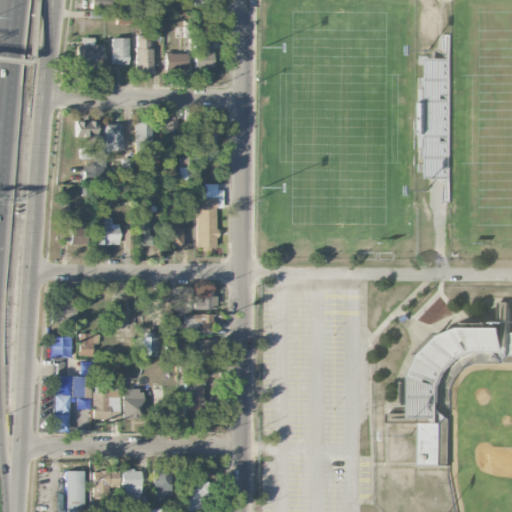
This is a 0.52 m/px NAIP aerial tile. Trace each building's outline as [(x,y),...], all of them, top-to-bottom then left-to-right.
[(151,34),(134,35),(135,74),(151,74),(151,34)] [(93,38),(78,37),(77,65),(100,66),(101,45),(93,44),(93,38)] [(127,38),(111,38),(111,64),(127,64),(127,38)] [(211,68),(210,41),(193,41),(194,68),(211,68)] [(186,69),(185,53),(163,53),(164,69),(186,69)] [(450,178),(449,58),(426,58),(427,138),(429,138),(429,178),(450,178)] [(175,147),(174,135),(182,134),(182,118),(161,119),(162,148),(175,147)] [(74,119),(74,137),(94,137),(95,123),(87,123),(87,119),(74,119)] [(150,157),(149,122),(133,123),(134,157),(150,157)] [(121,123),(104,123),(104,135),(93,135),(94,166),(83,166),(83,183),(103,182),(102,151),(121,150),(121,123)] [(196,124),(195,160),(206,160),(207,150),(213,150),(213,125),(196,124)] [(122,182),(133,182),(132,157),(121,158),(122,182)] [(195,249),(215,249),(215,208),(220,208),(220,184),(195,184),(195,249)] [(95,245),(117,244),(117,224),(110,224),(110,217),(102,218),(103,227),(94,227),(95,245)] [(148,218),(135,218),(135,245),(149,245),(148,218)] [(181,247),(181,225),(164,226),(165,247),(181,247)] [(68,244),(86,244),(86,228),(69,227),(68,244)] [(122,247),(132,247),(132,229),(123,229),(122,247)] [(214,310),(214,293),(189,292),(189,309),(214,310)] [(74,304),(53,303),(53,323),(74,323),(74,304)] [(183,331),(211,330),(211,314),(183,314),(183,331)] [(138,355),(155,356),(156,332),(138,332),(138,355)] [(91,355),(91,345),(97,345),(98,333),(78,333),(77,355),(91,355)] [(48,355),(69,356),(69,336),(49,335),(48,355)] [(198,347),(192,348),(192,357),(213,356),(212,339),(198,340),(198,347)] [(68,375),(52,375),(51,431),(66,432),(68,375)] [(89,376),(69,376),(69,406),(88,406),(89,376)] [(202,383),(183,383),(184,393),(181,393),(181,418),(196,418),(195,408),(202,408),(202,383)] [(117,419),(118,385),(92,385),(91,418),(117,419)] [(120,390),(119,418),(141,419),(142,390),(120,390)] [(140,499),(139,469),(120,470),(120,499),(140,499)] [(153,497),(171,496),(170,469),(152,469),(153,497)] [(81,470),(63,471),(63,511),(78,511),(82,511),(81,470)] [(91,492),(117,492),(117,471),(91,471),(91,492)] [(185,511),(201,511),(201,500),(208,500),(207,482),(200,483),(200,477),(188,478),(189,499),(185,499),(185,511)]
